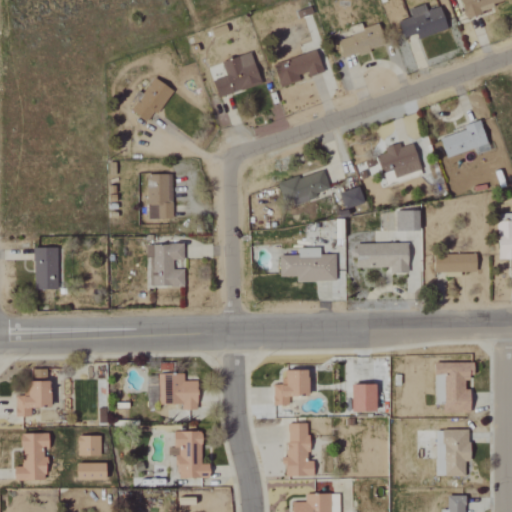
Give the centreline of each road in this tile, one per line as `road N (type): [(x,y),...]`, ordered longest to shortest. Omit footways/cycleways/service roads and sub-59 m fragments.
road 1 (residential): [(511,322),(0,341)]
road 2 (residential): [(256,511),(237,435),(234,163)]
road 3 (residential): [(234,163),(249,150),(511,57)]
road 4 (residential): [(511,511),(511,323)]
